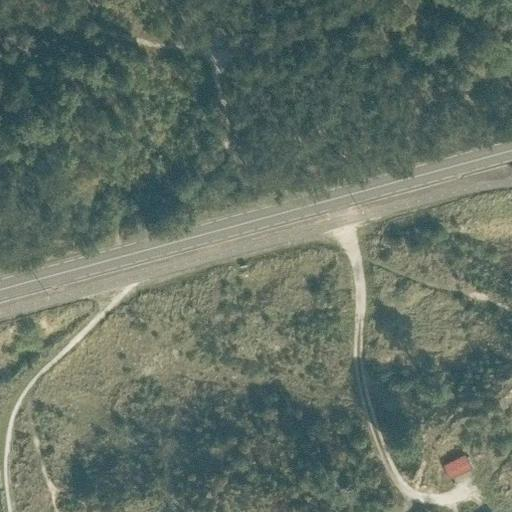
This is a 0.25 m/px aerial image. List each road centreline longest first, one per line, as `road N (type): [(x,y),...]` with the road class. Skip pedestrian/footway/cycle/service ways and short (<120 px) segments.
road 1 (track): [(469,501),(422,507),(398,492),(382,462),(355,358),(357,278),(340,223)]
road 2 (tertiary): [(0,291),(333,200)]
road 3 (tertiary): [(333,200),(511,151)]
